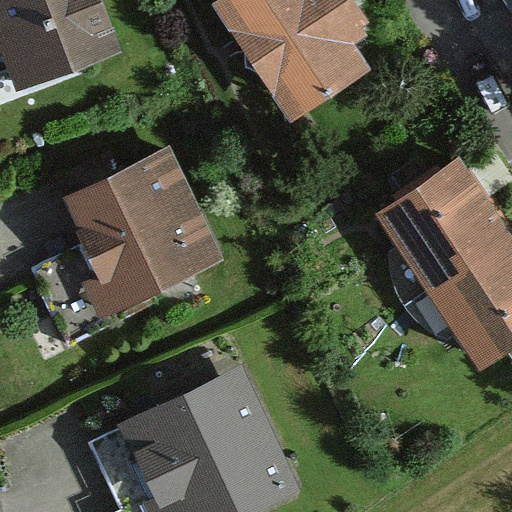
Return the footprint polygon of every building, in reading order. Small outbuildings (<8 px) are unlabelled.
[(112,0),(7,0),(43,88),(134,51),(112,0)] [(345,0),(241,0),(314,118),(390,72),(345,0)] [(170,162),(92,202),(117,251),(68,276),(95,329),(222,265),(170,162)] [(511,243),(459,165),(373,224),(428,304),(511,246),(511,243)] [(511,246),(428,304),(480,380),(511,358),(511,246)] [(251,373),(132,425),(170,511),(262,511),(305,493),(251,373)]
